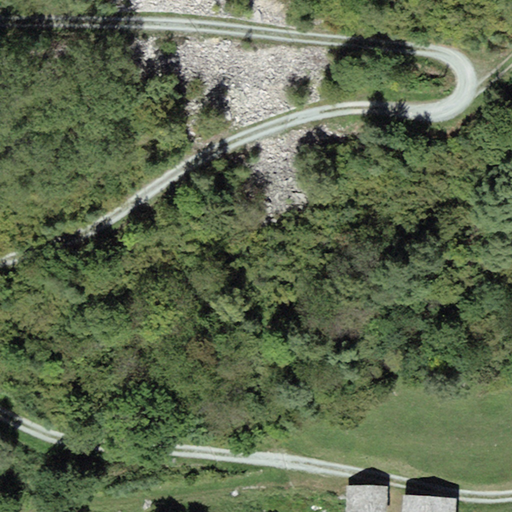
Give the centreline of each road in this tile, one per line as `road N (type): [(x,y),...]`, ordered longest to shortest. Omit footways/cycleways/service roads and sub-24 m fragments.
road 1 (track): [(0,259),(43,249),(237,134),(328,108),(469,106),(489,81),(469,58),(261,28),(0,16)]
road 2 (track): [(511,495),(220,451),(120,449),(0,412)]
